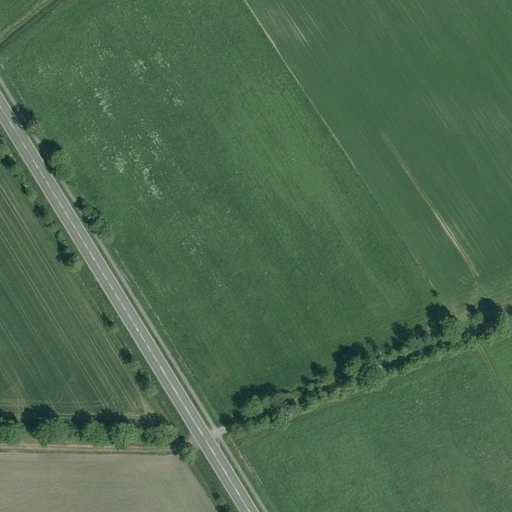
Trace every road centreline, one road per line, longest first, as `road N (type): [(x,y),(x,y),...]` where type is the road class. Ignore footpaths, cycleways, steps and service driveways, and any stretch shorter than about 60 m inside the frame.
road 1 (primary): [(0,110),(248,511)]
road 2 (track): [(204,440),(511,317)]
road 3 (track): [(204,440),(169,448),(0,445)]
